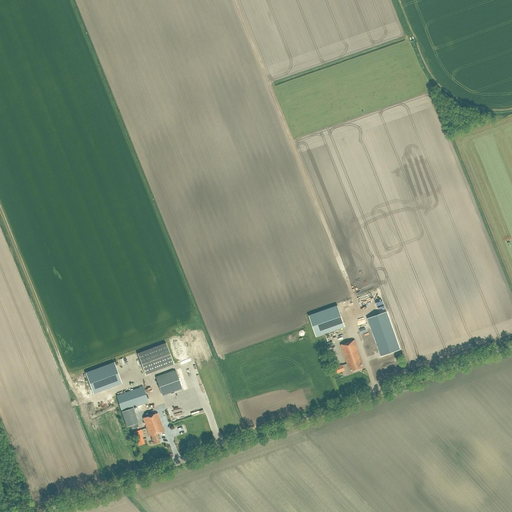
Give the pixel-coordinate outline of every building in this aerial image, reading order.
[(379,302),(384,299),(380,294),(375,297),(379,302)] [(369,298),(367,300),(365,298),(362,300),(363,302),(361,303),(367,310),(374,305),(369,298)] [(346,313),(354,310),(351,303),(344,306),(346,313)] [(309,315),(316,337),(345,326),(338,305),(309,315)] [(400,350),(387,312),(367,318),(380,357),(400,350)] [(350,368),(352,372),(363,368),(361,363),(363,362),(355,340),(340,345),(349,369),(350,368)] [(166,343),(137,353),(145,374),(173,363),(166,343)] [(114,362),(85,373),(93,394),(122,383),(114,362)] [(157,379),(162,393),(182,386),(176,372),(157,379)] [(119,403),(121,411),(148,402),(143,386),(116,396),(119,403)] [(138,423),(133,408),(121,412),(127,427),(138,423)] [(157,412),(143,418),(149,437),(151,437),(153,444),(161,442),(158,434),(164,432),(157,412)] [(141,430),(134,432),(137,441),(143,439),(142,436),(143,436),(141,430)]
